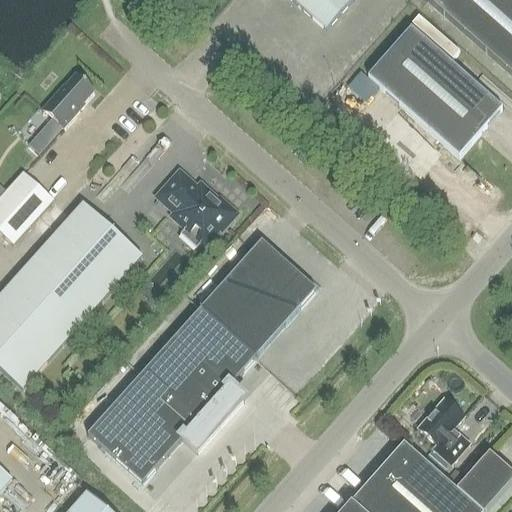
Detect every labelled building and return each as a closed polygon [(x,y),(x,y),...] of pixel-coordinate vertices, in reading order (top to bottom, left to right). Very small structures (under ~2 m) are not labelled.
[(352,2),(349,0),(287,0),(325,33),(352,2)] [(511,0),(429,0),(427,3),(511,78),(511,0)] [(459,160),(501,112),(411,33),(369,81),(459,160)] [(378,91),(360,76),(353,83),(371,99),(378,91)] [(83,106),(94,94),(75,78),(64,90),(63,89),(42,112),(63,131),(84,108),(83,106)] [(0,201),(0,236),(13,248),(53,203),(23,176),(0,201)] [(219,233),(234,216),(217,202),(215,204),(200,190),(197,193),(179,177),(159,200),(176,216),(173,219),(203,246),(217,231),(219,233)] [(0,374),(20,393),(141,259),(82,206),(0,296),(0,374)] [(261,245),(211,301),(201,312),(256,360),(315,294),(261,245)] [(229,390),(241,377),(256,360),(201,312),(175,342),(229,390)] [(229,390),(175,342),(141,379),(195,428),(182,443),(196,457),(244,404),(229,390)] [(142,488),(166,460),(182,443),(195,428),(141,379),(87,439),(142,488)] [(453,433),(463,421),(443,403),(417,432),(436,449),(432,454),(450,469),(469,448),(453,433)] [(345,511),(475,511),(455,494),(403,447),(345,511)] [(486,511),(511,483),(511,478),(489,457),(455,494),(475,511),(486,511)] [(469,467),(463,474),(468,479),(475,472),(469,467)] [(0,493),(10,481),(0,472),(0,493)] [(456,473),(446,483),(453,490),(463,479),(456,473)] [(72,511),(103,511),(87,497),(72,511)]
